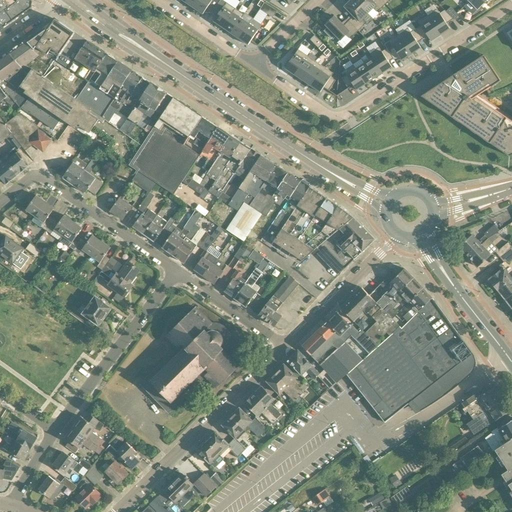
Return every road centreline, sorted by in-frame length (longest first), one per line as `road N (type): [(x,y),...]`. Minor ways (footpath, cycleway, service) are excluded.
road 1 (secondary): [(387,204),(81,5)]
road 2 (residential): [(511,3),(339,117),(253,64)]
road 3 (residential): [(117,511),(281,349)]
road 4 (residential): [(175,271),(38,179),(0,203)]
road 5 (residential): [(54,430),(175,271)]
road 6 (residential): [(281,349),(396,235)]
road 7 (secondary): [(511,364),(422,234)]
road 8 (residential): [(281,349),(175,271)]
